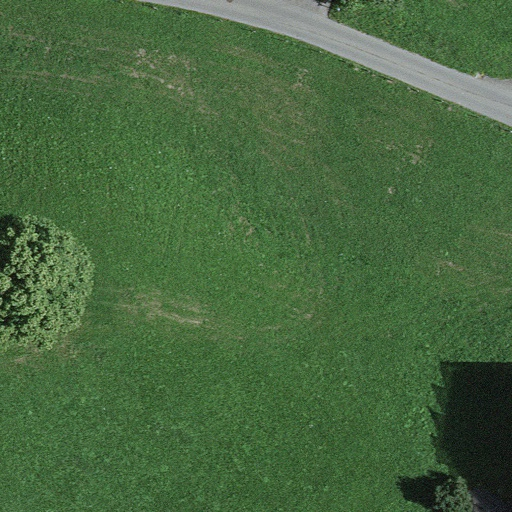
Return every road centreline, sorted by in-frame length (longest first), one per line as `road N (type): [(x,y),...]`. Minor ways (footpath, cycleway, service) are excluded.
road 1 (residential): [(308,33),(511,114)]
road 2 (residential): [(190,0),(244,8),(308,33)]
